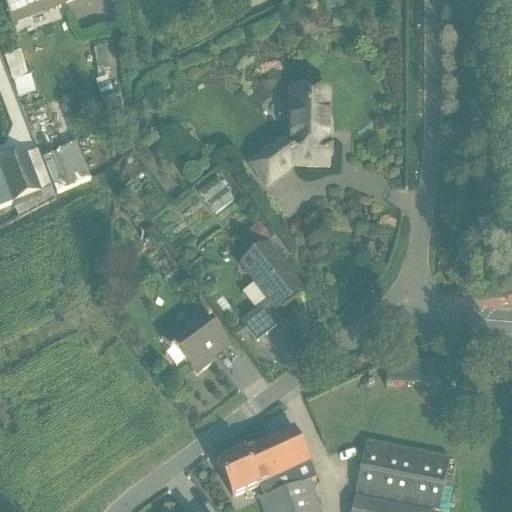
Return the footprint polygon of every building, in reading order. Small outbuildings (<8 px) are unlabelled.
[(4,0),(15,26),(81,2),(79,0),(4,0)] [(120,48),(106,49),(106,74),(121,74),(120,48)] [(34,52),(14,60),(25,88),(45,80),(34,52)] [(295,172),(340,172),(341,86),(288,85),(285,140),(247,168),(267,192),(295,172)] [(129,95),(116,99),(120,112),(133,108),(129,95)] [(62,120),(49,125),(54,136),(66,131),(62,120)] [(8,127),(5,150),(16,152),(19,129),(8,127)] [(66,145),(56,147),(61,171),(73,168),(70,155),(68,155),(66,145)] [(70,153),(77,170),(97,161),(90,145),(70,153)] [(10,158),(0,161),(0,225),(59,206),(48,173),(57,171),(52,156),(13,169),(10,158)] [(253,213),(239,184),(194,206),(197,212),(173,224),(184,245),(206,234),(207,236),(253,213)] [(241,268),(279,316),(308,294),(270,246),(241,268)] [(214,263),(205,272),(215,283),(224,273),(214,263)] [(196,377),(233,348),(205,313),(169,342),(196,377)] [(458,364),(386,364),(385,389),(458,390),(458,364)] [(57,367),(0,399),(0,400),(52,491),(34,501),(39,511),(92,511),(128,492),(57,367)] [(238,501),(314,465),(298,430),(222,466),(238,501)] [(437,511),(449,460),(366,443),(351,511),(437,511)] [(321,511),(312,484),(259,502),(262,511),(321,511)]
